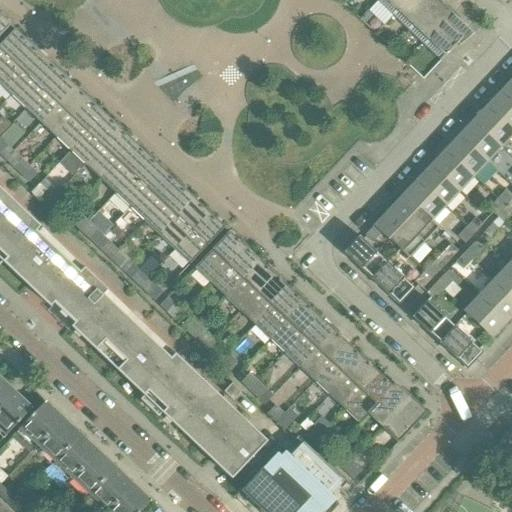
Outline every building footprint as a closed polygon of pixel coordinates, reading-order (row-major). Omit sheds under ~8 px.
[(377,0),(377,1),(393,16),(407,0),(377,0)] [(407,0),(393,16),(409,31),(437,1),(436,0),(407,0)] [(409,31),(425,46),(453,16),(437,1),(409,31)] [(0,16),(0,36),(10,26),(0,16)] [(453,16),(425,46),(441,61),(456,44),(459,46),(473,35),(453,16)] [(0,45),(0,75),(30,44),(15,30),(0,45)] [(0,75),(0,85),(10,95),(44,58),(30,44),(0,75)] [(10,95),(25,109),(59,73),(44,58),(10,95)] [(25,109),(40,123),(74,87),(59,73),(25,109)] [(511,79),(501,91),(511,100),(511,79)] [(40,123),(55,137),(89,101),(74,87),(40,123)] [(511,100),(501,91),(487,106),(511,129),(511,100)] [(55,137),(70,152),(104,115),(89,101),(55,137)] [(511,129),(487,106),(473,121),(501,147),(511,135),(511,129)] [(70,152),(85,166),(119,129),(104,115),(70,152)] [(473,121),(459,136),(487,162),(501,147),(473,121)] [(0,139),(7,146),(9,148),(22,134),(12,124),(0,136),(0,139)] [(85,166),(100,180),(134,143),(119,129),(85,166)] [(459,136),(445,151),(473,177),(487,162),(459,136)] [(100,180),(115,194),(149,157),(134,143),(100,180)] [(445,151),(431,166),(459,192),(473,177),(445,151)] [(115,194),(130,208),(164,171),(149,157),(115,194)] [(11,166),(20,175),(28,166),(19,158),(11,166)] [(28,166),(20,175),(29,183),(37,174),(28,166)] [(431,166),(416,181),(444,207),(459,192),(431,166)] [(130,208),(145,222),(179,186),(164,171),(130,208)] [(416,181),(402,196),(430,222),(444,207),(416,181)] [(145,222),(160,236),(194,200),(179,186),(145,222)] [(154,406),(157,403),(158,402),(166,409),(162,414),(231,480),(267,442),(0,188),(0,260),(50,308),(54,304),(75,324),(71,328),(100,356),(101,355),(109,363),(114,357),(122,365),(116,371),(146,398),(154,406)] [(37,199),(46,207),(54,199),(45,190),(37,199)] [(511,196),(506,190),(497,199),(504,207),(511,198),(511,196)] [(437,228),(430,222),(402,196),(374,226),(381,233),(402,252),(408,258),(437,228)] [(54,199),(46,207),(54,216),(63,207),(54,199)] [(488,209),(495,216),(504,207),(497,199),(488,209)] [(160,236),(175,250),(209,214),(194,200),(160,236)] [(504,207),(495,216),(503,223),(511,214),(504,207)] [(71,223),(79,231),(88,222),(79,214),(71,223)] [(209,214),(175,250),(190,265),(224,228),(209,214)] [(475,218),(466,227),(474,234),(482,225),(475,218)] [(88,222),(79,231),(88,239),(96,230),(88,222)] [(492,224),(483,233),(491,240),(500,231),(492,224)] [(381,233),(374,226),(365,235),(372,242),(381,233)] [(474,234),(466,227),(457,237),(465,244),(474,234)] [(194,269),(209,283),(244,246),(229,232),(194,269)] [(343,253),(371,279),(386,263),(359,237),(343,253)] [(100,251),(109,259),(117,250),(109,242),(100,251)] [(450,244),(441,254),(448,261),(457,251),(450,244)] [(473,244),(464,254),(471,261),(480,251),(473,244)] [(209,283),(224,297),(259,260),(244,246),(209,283)] [(117,250),(109,259),(118,267),(126,258),(117,250)] [(441,254),(432,264),(439,271),(448,261),(441,254)] [(471,261),(464,254),(455,263),(463,270),(471,261)] [(224,297),(239,311),(274,275),(272,273),(259,260),(224,297)] [(386,263),(371,279),(399,306),(414,289),(386,263)] [(432,264),(423,273),(431,280),(439,271),(432,264)] [(511,268),(508,265),(494,280),(511,296),(511,268)] [(130,279),(139,287),(147,278),(138,270),(130,279)] [(431,280),(423,273),(414,282),(418,286),(422,289),(431,280)] [(239,311),(254,325),(288,289),(274,275),(239,311)] [(444,275),(435,284),(442,291),(451,282),(444,275)] [(147,278),(139,287),(148,295),(156,287),(147,278)] [(511,296),(494,280),(480,294),(508,321),(511,316),(511,296)] [(442,291),(435,284),(426,294),(433,301),(442,291)] [(254,325),(269,340),(303,303),(288,289),(254,325)] [(487,329),(494,336),(508,321),(480,294),(466,309),(487,329)] [(159,306),(166,312),(174,321),(183,312),(167,297),(159,306)] [(411,318),(439,344),(455,327),(427,301),(411,318)] [(269,340),(284,354),(318,317),(303,303),(269,340)] [(284,354),(299,368),(333,331),(318,317),(284,354)] [(181,327),(189,335),(198,326),(189,318),(181,327)] [(198,326),(189,335),(198,343),(206,334),(198,326)] [(455,327),(439,344),(467,370),(482,353),(455,327)] [(485,345),(494,336),(487,329),(478,338),(485,345)] [(299,368),(314,382),(348,345),(333,331),(299,368)] [(314,382),(329,396),(363,359),(348,345),(314,382)] [(210,355),(219,363),(227,354),(219,346),(210,355)] [(227,354),(219,363),(228,371),(236,363),(227,354)] [(329,396),(344,410),(378,374),(363,359),(329,396)] [(240,383),(249,391),(257,382),(248,374),(240,383)] [(359,424),(368,415),(396,385),(394,383),(392,386),(378,374),(344,410),(359,424)] [(0,406),(14,392),(0,379),(0,406)] [(257,382),(249,391),(258,399),(266,391),(257,382)] [(223,392),(233,401),(241,393),(232,384),(223,392)] [(368,415),(383,429),(411,399),(396,385),(368,415)] [(14,392),(0,406),(0,429),(6,436),(32,409),(14,392)] [(411,399),(383,429),(398,443),(426,413),(411,399)] [(20,429),(37,446),(63,419),(45,402),(20,429)] [(282,405),(278,410),(282,414),(287,409),(282,405)] [(266,415),(275,423),(283,414),(282,414),(278,410),(274,406),(266,415)] [(283,414),(275,423),(284,431),(292,423),(283,414)] [(37,446),(55,462),(80,436),(63,419),(37,446)] [(304,434),(313,442),(321,434),(312,425),(304,434)] [(321,434),(313,442),(322,451),(330,442),(321,434)] [(55,462),(72,479),(98,452),(80,436),(55,462)] [(340,482),(298,442),(285,455),(290,460),(287,463),(283,459),(279,464),(276,461),(281,456),(278,454),(270,462),(270,461),(261,470),(242,490),(252,499),(265,511),(313,511),(336,488),(335,487),(340,482)] [(72,479),(90,496),(116,469),(98,452),(72,479)] [(332,461),(342,470),(351,461),(341,452),(332,461)] [(351,461),(342,470),(353,480),(361,471),(351,461)] [(90,496),(107,511),(133,485),(116,469),(90,496)] [(0,485),(0,496),(3,500),(9,493),(0,485)] [(133,485),(107,511),(140,511),(150,502),(133,485)] [(27,510),(28,511),(39,500),(30,491),(19,501),(27,510)] [(3,500),(12,508),(18,502),(9,493),(3,500)] [(12,508),(16,511),(24,511),(27,510),(18,502),(12,508)]
